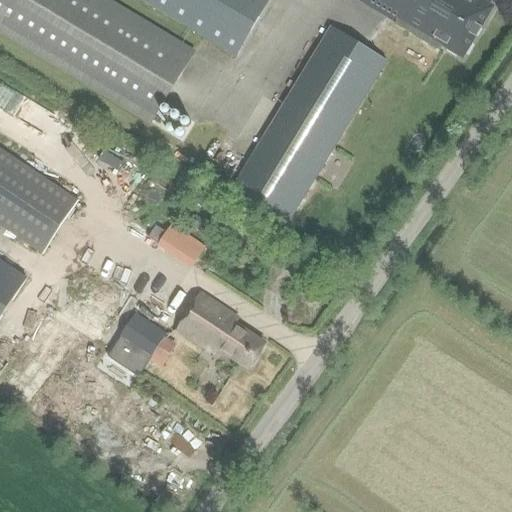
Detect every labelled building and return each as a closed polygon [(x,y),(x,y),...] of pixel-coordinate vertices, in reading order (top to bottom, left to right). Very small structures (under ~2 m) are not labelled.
[(196,52),(108,0),(0,0),(0,34),(152,126),(196,52)] [(141,0),(235,56),(268,0),(141,0)] [(357,0),(403,27),(406,27),(411,29),(410,32),(438,48),(440,45),(462,58),(492,7),(479,0),(357,0)] [(227,199),(284,233),(387,62),(330,28),(227,199)] [(0,149),(0,226),(42,255),(77,201),(0,149)] [(178,224),(164,246),(200,268),(214,246),(178,224)] [(156,227),(149,238),(159,245),(166,234),(156,227)] [(0,255),(0,317),(29,275),(0,255)] [(80,271),(62,295),(110,331),(128,306),(80,271)] [(237,320),(198,295),(175,331),(213,355),(216,351),(246,370),(263,344),(233,325),(237,320)] [(63,301),(11,371),(38,392),(91,321),(63,301)] [(120,342),(161,370),(177,346),(164,338),(166,336),(137,316),(120,342)]
